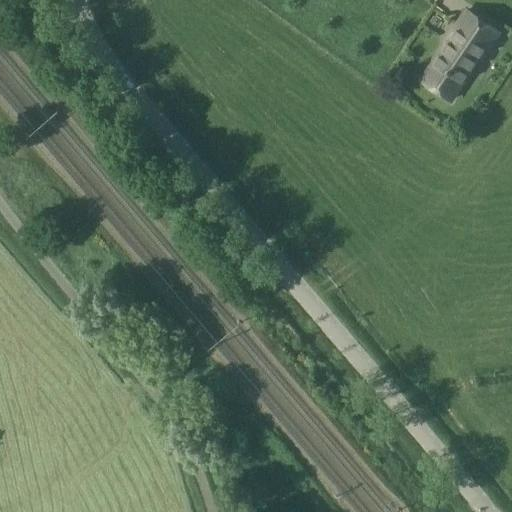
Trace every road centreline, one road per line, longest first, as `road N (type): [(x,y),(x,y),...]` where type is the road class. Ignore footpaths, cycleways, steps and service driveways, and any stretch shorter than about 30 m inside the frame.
road 1 (unclassified): [(487,511),(135,97),(74,0)]
road 2 (unclassified): [(212,511),(182,425),(0,204)]
